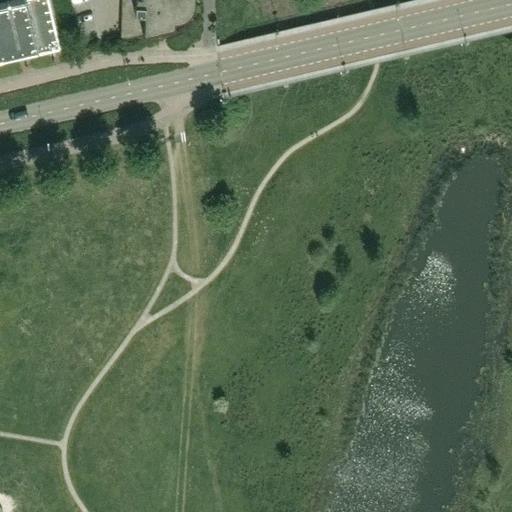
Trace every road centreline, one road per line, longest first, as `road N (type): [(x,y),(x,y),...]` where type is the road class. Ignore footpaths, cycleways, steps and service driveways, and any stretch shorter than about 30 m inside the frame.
road 1 (secondary): [(0,125),(511,5)]
road 2 (track): [(172,84),(195,280),(179,511)]
